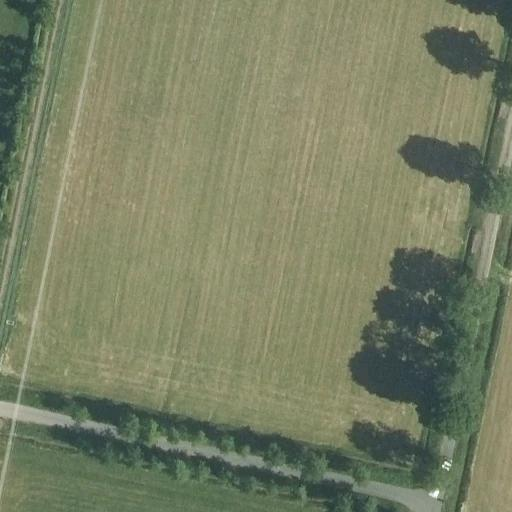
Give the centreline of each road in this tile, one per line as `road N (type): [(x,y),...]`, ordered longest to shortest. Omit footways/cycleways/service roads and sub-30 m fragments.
road 1 (unclassified): [(432,511),(511,121)]
road 2 (unknown): [(67,0),(0,294)]
